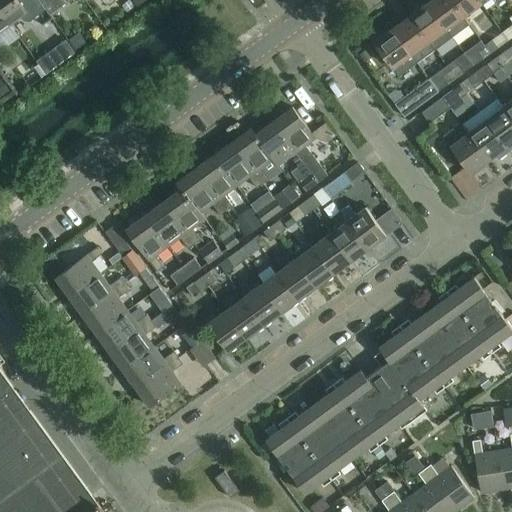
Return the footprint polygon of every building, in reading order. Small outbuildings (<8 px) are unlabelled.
[(0,0),(0,11),(10,26),(28,13),(18,0),(0,0)] [(38,0),(48,12),(50,15),(67,3),(64,0),(38,0)] [(128,0),(121,5),(127,13),(135,6),(130,0),(128,0)] [(470,24),(464,17),(451,0),(432,0),(428,4),(446,29),(452,37),(470,24)] [(478,0),(451,0),(464,17),(481,4),(478,0)] [(410,16),(429,42),(435,49),(452,37),(446,29),(428,4),(410,16)] [(0,11),(0,57),(5,54),(0,46),(0,32),(10,26),(0,11)] [(410,16),(393,29),(418,63),(435,50),(435,49),(429,42),(410,16)] [(418,63),(393,29),(375,43),(399,76),(418,63)] [(493,39),(485,45),(491,53),(499,47),(493,39)] [(38,62),(47,75),(76,53),(67,41),(38,62)] [(491,53),(485,45),(477,51),(483,59),(491,53)] [(502,52),(494,58),(501,68),(510,62),(502,52)] [(494,58),(487,64),(501,83),(508,77),(501,68),(494,58)] [(450,71),(456,79),(464,73),(458,65),(450,71)] [(456,79),(450,71),(442,77),(448,85),(456,79)] [(1,78),(0,79),(0,96),(9,90),(1,78)] [(429,78),(419,85),(429,98),(439,91),(438,91),(429,78)] [(460,84),(467,94),(475,88),(468,78),(460,84)] [(442,97),(450,107),(459,100),(467,94),(460,84),(452,89),(442,97)] [(414,109),(405,96),(395,104),(404,117),(414,109)] [(450,107),(442,97),(421,112),(429,122),(450,107)] [(293,107),(274,121),(305,163),(304,163),(312,174),(318,183),(328,176),(306,146),(315,138),(293,107)] [(511,150),(511,118),(504,108),(487,121),(510,152),(511,150)] [(274,121),(256,134),(255,135),(273,160),(278,166),(291,157),(298,168),(304,163),(305,163),(274,121)] [(510,152),(487,121),(470,133),(490,161),(497,156),(500,160),(510,152)] [(455,131),(461,140),(452,147),(472,174),(490,161),(470,133),(464,125),(455,131)] [(251,128),(232,141),(263,184),(269,179),(261,168),(273,160),(255,135),(256,134),(251,128)] [(424,137),(429,145),(440,136),(435,129),(424,137)] [(232,141),(214,155),(237,186),(249,177),(257,188),(263,184),(232,141)] [(214,155),(196,168),(227,210),(233,206),(225,195),(237,186),(214,155)] [(227,210),(196,168),(177,182),(182,189),(182,188),(200,213),(201,213),(212,204),(220,215),(227,210)] [(344,172),(323,187),(331,199),(352,184),(344,172)] [(318,183),(312,174),(299,182),(306,192),(318,183)] [(274,196),(283,209),(299,197),(290,184),(274,196)] [(182,189),(164,202),(194,244),(201,239),(193,228),(205,219),(201,213),(200,213),(182,188),(182,189)] [(306,200),(313,210),(321,204),(314,195),(306,200)] [(282,209),(275,199),(257,213),(264,223),(282,209)] [(313,210),(306,200),(298,206),(305,216),(313,210)] [(164,202),(145,215),(168,246),(180,238),(188,248),(194,244),(164,202)] [(387,235),(366,207),(356,215),(349,205),(340,211),(343,214),(368,249),(387,235)] [(262,224),(251,208),(236,220),(247,235),(262,224)] [(368,249),(343,214),(335,220),(340,226),(331,233),(351,261),(368,249)] [(168,246),(145,215),(126,229),(157,271),(164,266),(156,255),(168,246)] [(292,218),(285,223),(291,232),(299,227),(292,218)] [(271,226),(278,235),(286,229),(279,220),(271,226)] [(278,235),(271,226),(264,231),(270,241),(278,235)] [(331,233),(313,246),(334,274),(351,261),(331,233)] [(222,241),(228,249),(238,241),(232,234),(222,241)] [(131,248),(125,240),(115,247),(121,255),(131,248)] [(208,263),(222,253),(214,240),(200,251),(208,263)] [(244,245),(236,251),(243,261),(251,255),(244,245)] [(313,246),(295,259),(316,287),(334,274),(313,246)] [(69,296),(101,273),(92,261),(102,253),(98,247),(56,277),(69,296)] [(235,266),(243,261),(236,251),(229,257),(235,266)] [(183,266),(190,276),(202,268),(194,258),(183,266)] [(295,259),(278,272),(298,300),(316,287),(295,259)] [(146,268),(141,261),(131,269),(136,276),(146,268)] [(190,276),(183,266),(170,275),(177,285),(190,276)] [(160,287),(146,269),(140,274),(153,292),(160,287)] [(69,296),(83,314),(125,284),(125,283),(134,276),(130,270),(120,277),(109,285),(101,273),(69,296)] [(202,276),(208,286),(216,280),(209,271),(202,276)] [(278,272),(260,285),(281,313),(298,300),(278,272)] [(202,276),(194,282),(201,292),(208,286),(202,276)] [(511,331),(511,328),(496,307),(475,277),(379,347),(382,351),(374,357),(382,367),(367,378),(362,370),(266,440),(305,493),(400,424),(402,428),(427,410),(419,400),(511,331)] [(193,297),(201,292),(194,282),(186,287),(193,297)] [(125,284),(83,314),(96,333),(127,310),(118,298),(129,290),(125,284)] [(281,313),(260,285),(243,298),(264,325),(281,313)] [(243,298),(226,310),(246,338),(264,325),(243,298)] [(159,306),(163,312),(173,305),(168,299),(159,306)] [(127,310),(96,333),(110,351),(152,321),(151,320),(160,315),(155,308),(136,322),(127,310)] [(206,320),(209,323),(208,324),(228,351),(246,338),(226,310),(217,317),(214,314),(206,320)] [(156,327),(152,321),(110,351),(123,370),(154,347),(145,335),(156,327)] [(195,329),(185,335),(193,347),(203,340),(195,329)] [(203,340),(192,348),(201,362),(213,354),(203,340)] [(154,347),(123,370),(136,388),(179,357),(174,351),(163,359),(154,347)] [(179,357),(136,388),(150,407),(181,384),(172,372),(183,364),(179,357)] [(0,511),(104,511),(103,511),(0,369),(0,511)] [(484,424),(482,413),(471,414),(473,426),(484,424)] [(511,487),(511,434),(510,435),(511,445),(511,448),(498,451),(504,489),(511,487)] [(504,489),(498,451),(483,453),(481,440),(472,441),(475,455),(481,493),(504,489)] [(384,452),(377,456),(383,464),(390,460),(384,452)] [(454,511),(456,511),(421,463),(418,459),(411,464),(426,485),(414,494),(427,511),(454,511)] [(439,476),(431,465),(427,459),(421,463),(456,511),(475,498),(452,466),(439,476)] [(216,478),(217,480),(230,498),(240,491),(225,471),(216,478)] [(399,511),(427,511),(414,494),(402,503),(387,482),(381,486),(399,511)] [(399,511),(381,486),(375,491),(390,511),(389,511),(399,511)] [(323,498),(312,507),(315,511),(319,511),(329,505),(323,498)] [(331,511),(351,511),(344,503),(331,511)]
